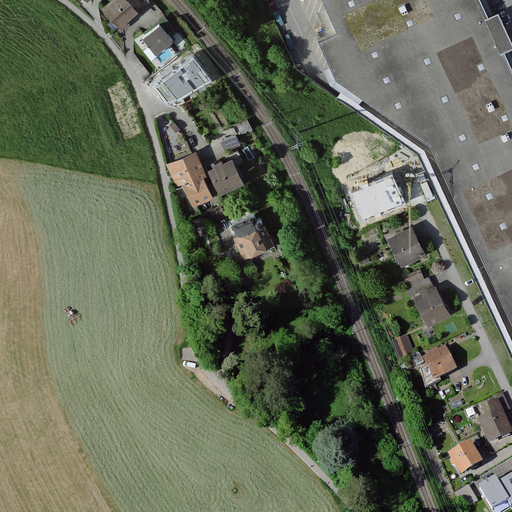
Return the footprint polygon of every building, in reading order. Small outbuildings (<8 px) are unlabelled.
[(140,14),(128,0),(116,0),(109,7),(107,6),(102,10),(120,31),(140,14)] [(335,80),(430,149),(511,325),(511,67),(481,0),(321,0),(337,34),(318,43),(335,80)] [(173,43),(160,26),(143,40),(156,56),(173,43)] [(212,82),(193,59),(156,88),(167,103),(178,100),(212,82)] [(242,145),(237,137),(222,144),(227,153),(242,145)] [(208,176),(196,152),(167,166),(177,188),(183,185),(194,208),(215,197),(205,178),(208,176)] [(246,184),(233,160),(209,172),(222,196),(246,184)] [(373,171),(359,177),(364,188),(357,191),(368,217),(393,206),(382,181),(378,183),(373,171)] [(259,225),(253,212),(232,223),(238,235),(235,237),(246,258),(275,243),(265,222),(259,225)] [(426,255),(413,227),(389,238),(402,266),(426,255)] [(411,280),(425,277),(422,268),(408,271),(411,280)] [(451,316),(436,287),(415,297),(429,326),(451,316)] [(414,356),(407,338),(390,344),(395,355),(402,352),(405,360),(414,356)] [(423,361),(427,369),(421,372),(426,391),(431,390),(431,392),(436,391),(435,387),(441,385),(440,381),(457,373),(446,350),(439,353),(438,350),(428,355),(430,358),(423,361)] [(486,420),(479,423),(489,446),(511,436),(511,432),(504,415),(510,413),(502,396),(494,400),(497,405),(482,411),(486,420)] [(484,466),(473,444),(449,457),(452,464),(451,464),(453,469),(455,468),(461,478),(484,466)] [(511,471),(484,490),(498,511),(501,511),(511,505),(511,471)]
